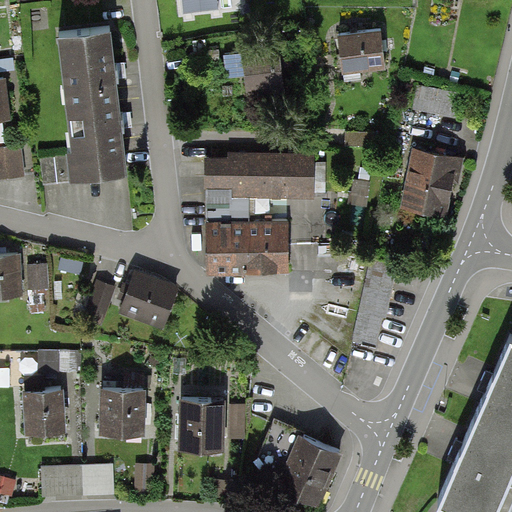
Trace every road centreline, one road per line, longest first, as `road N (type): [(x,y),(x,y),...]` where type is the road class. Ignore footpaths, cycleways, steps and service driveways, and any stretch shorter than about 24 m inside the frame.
road 1 (residential): [(178,256),(201,291),(389,434)]
road 2 (residential): [(148,0),(178,256)]
road 3 (residential): [(473,241),(389,434)]
road 4 (residential): [(178,256),(0,217)]
road 5 (residential): [(511,114),(473,241)]
